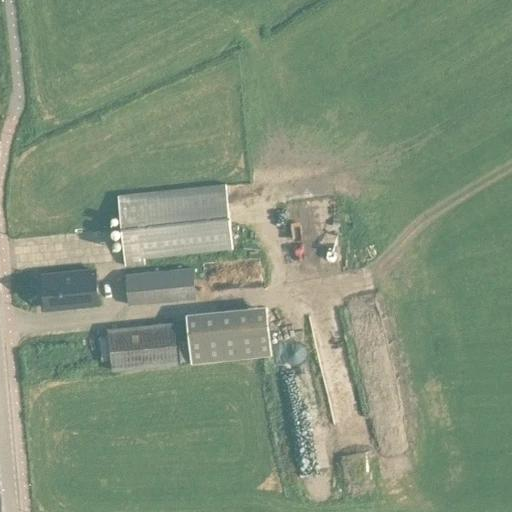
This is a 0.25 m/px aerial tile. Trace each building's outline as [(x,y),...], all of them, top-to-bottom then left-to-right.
[(225,185),(117,196),(124,266),(144,264),(143,258),(232,249),(225,185)] [(127,305),(194,298),(191,267),(124,274),(127,305)] [(94,271),(41,276),(45,309),(98,304),(94,271)] [(267,314),(186,322),(190,363),(271,355),(267,314)] [(173,322),(149,324),(107,328),(111,371),(176,365),(173,322)]
